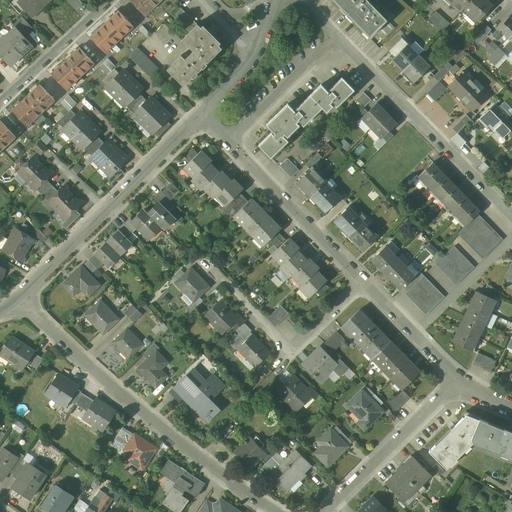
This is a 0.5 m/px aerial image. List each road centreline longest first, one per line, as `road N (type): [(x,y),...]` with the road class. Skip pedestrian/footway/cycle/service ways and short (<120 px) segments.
road 1 (residential): [(278,511),(215,472),(14,301)]
road 2 (residential): [(199,118),(14,301)]
road 3 (residential): [(334,40),(511,222)]
road 4 (residential): [(364,284),(292,352),(226,283)]
road 5 (residential): [(228,146),(364,284)]
road 6 (residential): [(461,380),(320,511)]
road 7 (residential): [(0,103),(109,0)]
road 8 (residential): [(334,40),(228,146)]
road 9 (residential): [(511,240),(416,333)]
